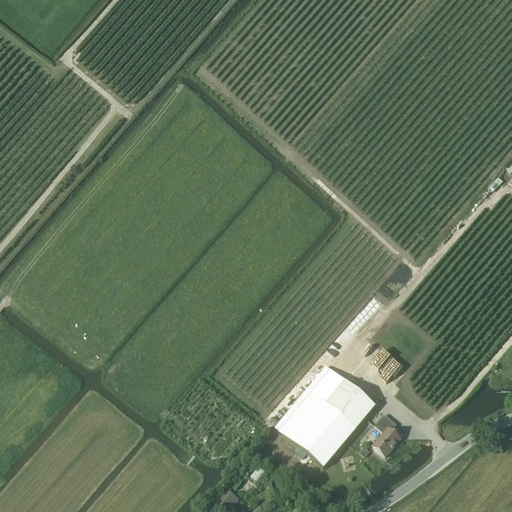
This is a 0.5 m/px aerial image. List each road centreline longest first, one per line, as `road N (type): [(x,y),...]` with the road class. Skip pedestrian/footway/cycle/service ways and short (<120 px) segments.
road 1 (track): [(0,248),(121,99),(61,48)]
road 2 (unclassified): [(511,419),(471,438),(369,511)]
road 3 (track): [(426,430),(511,342)]
